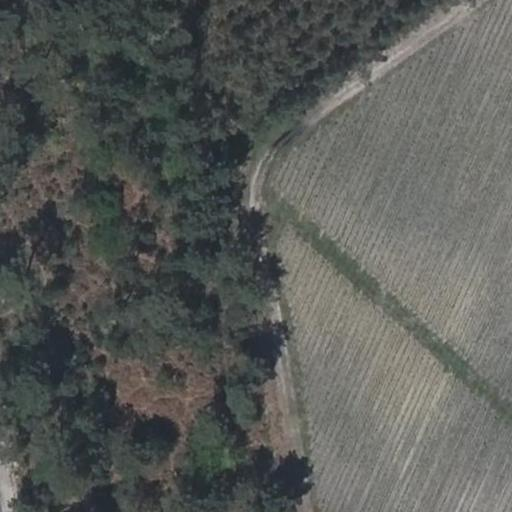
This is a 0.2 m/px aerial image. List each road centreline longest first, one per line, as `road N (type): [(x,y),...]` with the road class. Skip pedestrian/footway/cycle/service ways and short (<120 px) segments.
road 1 (track): [(485,0),(278,149),(255,178),(254,224),(310,511)]
road 2 (track): [(253,197),(511,423)]
